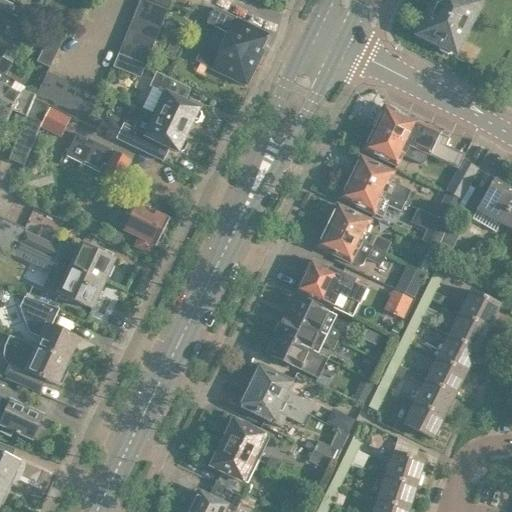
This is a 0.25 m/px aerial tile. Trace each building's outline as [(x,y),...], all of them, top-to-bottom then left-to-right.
[(0,0),(0,10),(7,14),(13,3),(5,0),(0,0)] [(141,0),(139,7),(164,17),(168,6),(154,0),(141,0)] [(477,3),(470,0),(432,0),(415,32),(437,44),(436,46),(437,51),(445,55),(449,53),(450,50),(453,51),(477,3)] [(134,19),(159,29),(164,17),(139,7),(134,19)] [(207,68),(206,70),(209,72),(210,69),(246,87),(264,52),(260,50),(268,35),(214,8),(206,23),(227,33),(217,54),(202,47),(195,62),(207,68)] [(129,30),(154,40),(159,29),(134,19),(129,30)] [(36,58),(49,64),(60,40),(39,30),(34,41),(43,45),(36,58)] [(125,42),(149,52),(154,40),(129,30),(125,42)] [(125,42),(120,54),(145,64),(149,52),(125,42)] [(15,52),(5,46),(0,54),(0,56),(10,62),(15,52)] [(141,73),(145,64),(120,54),(115,66),(137,75),(141,73)] [(0,83),(4,76),(12,63),(10,62),(0,56),(0,83)] [(143,108),(188,131),(199,110),(183,102),(190,89),(155,71),(151,81),(151,91),(143,108)] [(47,73),(35,97),(45,103),(58,78),(47,73)] [(11,81),(4,76),(0,83),(0,119),(4,122),(11,110),(24,115),(24,116),(24,117),(33,97),(23,93),(21,96),(7,88),(11,81)] [(67,83),(58,78),(45,103),(46,103),(48,104),(54,107),(67,83)] [(77,87),(67,83),(54,107),(64,112),(77,87)] [(87,93),(77,87),(64,112),(69,115),(75,117),(87,93)] [(98,98),(87,93),(75,117),(85,123),(98,98)] [(46,103),(45,103),(35,97),(33,97),(24,117),(13,145),(10,151),(25,157),(33,135),(46,103)] [(54,107),(48,104),(38,126),(58,137),(69,115),(64,112),(54,107)] [(448,138),(416,122),(417,120),(386,106),(382,107),(373,127),(406,143),(457,168),(464,153),(445,144),(448,138)] [(143,109),(132,131),(120,124),(114,135),(157,157),(163,145),(178,152),(188,131),(143,108),(142,108),(143,109)] [(406,143),(373,127),(364,147),(397,163),(402,152),(422,163),(427,153),(406,143)] [(66,154),(119,181),(130,159),(77,132),(66,154)] [(405,201),(410,189),(389,179),(393,171),(360,155),(350,176),(405,201)] [(462,159),(454,175),(468,182),(477,167),(462,159)] [(492,176),(493,177),(485,192),(474,187),(461,211),(472,217),(476,208),(500,221),(511,200),(511,189),(505,185),(507,173),(498,168),(498,169),(497,168),(492,176)] [(400,210),(405,201),(350,176),(340,196),(382,216),(387,204),(400,210)] [(445,191),(442,199),(456,205),(459,198),(445,191)] [(140,238),(136,246),(148,252),(153,244),(156,245),(169,219),(150,210),(151,207),(133,198),(126,214),(132,216),(125,230),(140,238)] [(511,200),(500,221),(511,227),(511,236),(511,254),(511,200)] [(338,203),(328,224),(385,251),(390,240),(375,233),(375,234),(365,229),(370,219),(338,203)] [(426,228),(421,239),(437,246),(448,222),(433,215),(426,228)] [(0,248),(2,249),(14,224),(0,216),(0,248)] [(13,253),(19,241),(25,229),(14,224),(2,249),(13,254),(13,253)] [(106,238),(116,242),(122,229),(113,224),(106,238)] [(385,251),(328,224),(318,244),(350,260),(355,250),(364,255),(366,255),(380,262),(385,251)] [(450,224),(438,248),(444,251),(456,227),(450,224)] [(34,248),(48,254),(104,281),(115,258),(80,242),(76,252),(25,229),(19,241),(34,248)] [(19,241),(13,253),(28,261),(34,248),(19,241)] [(92,307),(103,283),(104,281),(48,254),(43,267),(65,277),(58,292),(92,307)] [(297,290),(351,317),(367,285),(312,258),(305,273),(301,274),(296,284),(298,288),(297,290)] [(433,288),(441,273),(432,269),(425,284),(433,288)] [(409,298),(392,289),(384,306),(401,315),(409,298)] [(471,289),(459,312),(488,326),(499,303),(471,289)] [(422,310),(430,296),(421,291),(414,306),(422,310)] [(285,306),(287,308),(285,314),(318,330),(327,310),(294,294),(294,295),(290,294),(285,306)] [(39,336),(35,345),(67,360),(78,338),(49,324),(58,307),(25,296),(20,306),(28,330),(39,336)] [(282,312),(272,331),(276,333),(309,348),(309,347),(316,351),(320,343),(331,348),(336,338),(323,332),(318,330),(285,314),(282,312)] [(459,312),(448,334),(477,348),(488,326),(459,312)] [(412,332),(419,318),(410,314),(403,328),(412,332)] [(327,323),(323,332),(336,338),(340,329),(327,323)] [(309,348),(276,333),(273,339),(269,338),(263,350),(267,352),(300,368),(309,348)] [(56,384),(67,360),(35,345),(10,334),(5,344),(4,352),(4,356),(5,359),(9,361),(12,362),(5,376),(37,391),(43,378),(56,384)] [(448,334),(437,356),(466,370),(477,348),(448,334)] [(401,355),(408,340),(400,336),(392,351),(401,355)] [(380,358),(387,345),(377,340),(370,354),(380,358)] [(437,356),(426,378),(454,392),(466,370),(437,356)] [(390,377),(397,363),(388,359),(381,373),(390,377)] [(258,362),(247,383),(306,412),(311,401),(287,390),(292,378),(258,362)] [(426,378),(415,400),(443,414),(454,392),(426,378)] [(386,385),(378,381),(370,396),(379,400),(386,385)] [(238,404),(240,405),(272,421),(277,410),(302,422),(306,412),(247,383),(238,404)] [(0,431),(10,436),(12,431),(31,440),(43,415),(22,405),(26,398),(0,385),(0,431)] [(362,402),(366,392),(356,387),(351,397),(362,402)] [(443,414),(415,400),(403,423),(432,437),(443,414)] [(325,421),(346,431),(353,417),(331,407),(325,421)] [(233,417),(222,441),(259,459),(263,450),(259,448),(266,433),(233,417)] [(358,441),(350,437),(343,452),(351,456),(358,441)] [(312,448),(330,457),(335,448),(316,439),(312,448)] [(259,459),(222,441),(211,464),(220,468),(215,480),(243,493),(248,482),(243,480),(250,465),(255,467),(259,459)] [(0,478),(8,482),(18,461),(9,456),(12,448),(0,443),(0,478)] [(326,467),(330,457),(312,448),(307,458),(326,467)] [(392,451),(384,475),(415,486),(423,462),(392,451)] [(269,456),(265,462),(276,467),(279,460),(269,456)] [(340,478),(347,464),(339,460),(332,474),(340,478)] [(276,467),(265,462),(262,470),(272,475),(276,467)] [(384,475),(376,499),(408,508),(415,486),(384,475)] [(0,500),(8,482),(0,478),(0,500)] [(215,480),(208,495),(197,490),(188,511),(189,511),(221,511),(226,504),(236,509),(243,493),(215,480)] [(329,501),(336,486),(328,482),(321,497),(329,501)] [(376,499),(371,511),(406,511),(408,508),(376,499)]
